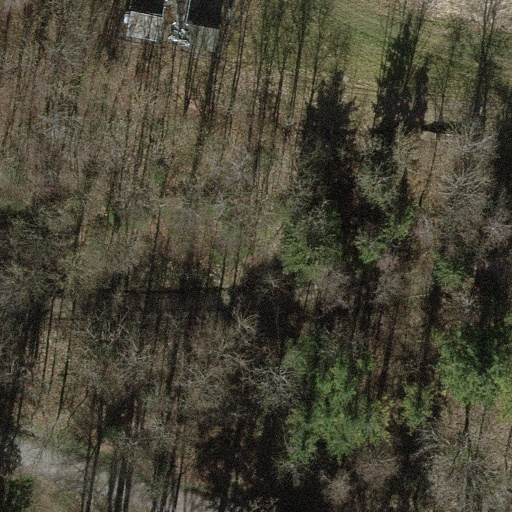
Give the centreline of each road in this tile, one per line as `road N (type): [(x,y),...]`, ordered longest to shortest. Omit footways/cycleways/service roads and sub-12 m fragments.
road 1 (track): [(0,313),(298,306),(511,268)]
road 2 (track): [(213,511),(100,488),(0,436)]
